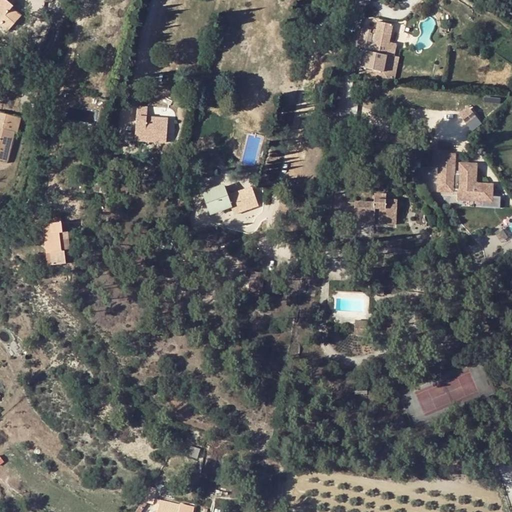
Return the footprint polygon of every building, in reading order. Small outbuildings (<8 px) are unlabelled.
[(0,23),(0,25),(8,32),(22,16),(12,8),(14,6),(6,0),(0,0),(0,19),(2,21),(0,23)] [(369,30),(361,28),(357,50),(354,66),(383,71),(391,24),(377,21),(374,37),(370,37),(371,34),(369,34),(369,30)] [(147,117),(147,107),(137,106),(137,116),(147,117)] [(458,113),(462,118),(472,111),(468,106),(458,113)] [(466,123),(476,116),(472,111),(462,118),(466,123)] [(4,114),(0,112),(0,159),(8,162),(15,132),(18,132),(21,118),(4,114)] [(167,139),(168,119),(147,117),(137,116),(135,140),(154,141),(154,138),(167,139)] [(462,164),(461,175),(454,175),(455,155),(441,154),(438,190),(453,191),(453,189),(460,189),(459,199),(475,200),(475,197),(483,198),(492,199),(493,186),(476,185),(478,165),(462,164)] [(253,185),(230,191),(236,212),(259,205),(253,185)] [(231,205),(224,186),(203,194),(210,213),(231,205)] [(374,224),(374,223),(374,219),(396,220),(397,201),(386,200),(386,194),(374,193),(374,202),(355,202),(354,223),(374,224)] [(492,199),(483,198),(482,205),(500,207),(501,199),(492,199)] [(56,232),(44,234),(45,242),(50,241),(52,264),(66,263),(64,251),(70,250),(69,238),(63,238),(61,222),(55,223),(56,232)] [(55,223),(44,224),(44,234),(56,232),(55,223)] [(217,229),(199,226),(198,231),(206,233),(205,239),(215,240),(217,229)] [(262,289),(265,274),(252,271),(249,287),(262,289)] [(385,320),(400,318),(400,310),(385,312),(385,320)] [(504,446),(490,451),(495,463),(508,459),(504,446)] [(157,488),(151,487),(145,496),(144,501),(150,502),(151,498),(154,499),(157,488)] [(160,511),(162,507),(170,509),(172,502),(161,500),(158,511),(160,511)] [(179,510),(181,505),(172,502),(170,509),(162,507),(160,511),(183,511),(179,510)]
